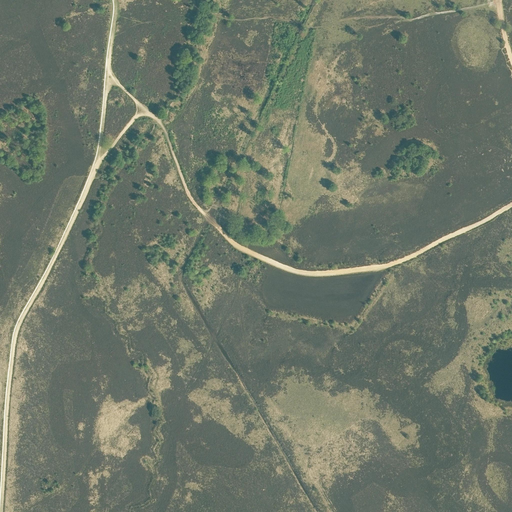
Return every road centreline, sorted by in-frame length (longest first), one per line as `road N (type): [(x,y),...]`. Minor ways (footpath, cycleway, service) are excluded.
road 1 (track): [(157,120),(189,196),(207,217),(244,251),(303,273),(385,265),(511,203)]
road 2 (track): [(99,162),(18,325),(2,511)]
